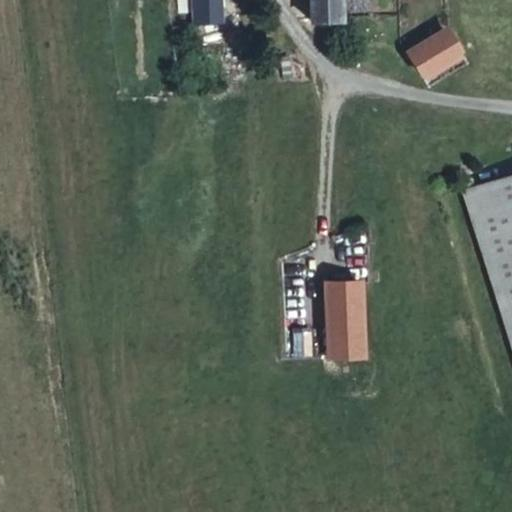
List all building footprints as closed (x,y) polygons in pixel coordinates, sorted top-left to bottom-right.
[(187,13),(186,0),(172,0),(173,13),(187,13)] [(188,25),(218,23),(216,0),(186,0),(187,13),(188,25)] [(309,0),(310,21),(341,20),(340,0),(309,0)] [(219,49),(218,23),(188,25),(190,50),(219,49)] [(419,75),(456,51),(446,35),(409,60),(419,75)] [(461,57),(456,51),(419,75),(424,82),(461,57)] [(466,66),(461,57),(424,82),(428,90),(466,66)] [(511,168),(476,179),(511,308),(511,168)] [(361,358),(356,285),(355,282),(329,282),(333,360),(361,358)]
